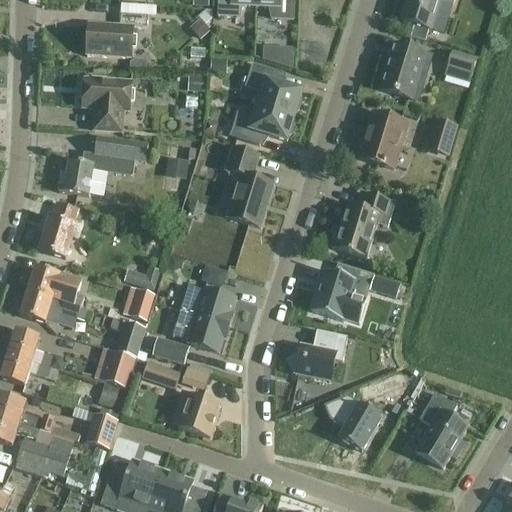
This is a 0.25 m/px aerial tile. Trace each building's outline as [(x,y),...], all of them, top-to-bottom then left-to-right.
[(138,0),(113,0),(113,15),(150,15),(150,4),(138,4),(138,0)] [(208,0),(193,0),(194,10),(208,10),(208,0)] [(255,9),(255,0),(217,0),(217,19),(239,20),(243,9),(255,9)] [(255,0),(255,9),(269,10),(271,21),(293,22),(293,0),(255,0)] [(407,0),(400,24),(430,33),(439,4),(452,8),(454,0),(407,0)] [(119,17),(119,29),(88,27),(86,59),(131,62),(133,30),(146,31),(147,19),(119,17)] [(209,35),(200,24),(190,32),(200,43),(209,35)] [(385,45),(387,35),(368,31),(366,42),(385,45)] [(426,57),(393,47),(380,93),(412,103),(426,57)] [(262,49),(262,62),(277,67),(278,49),(262,49)] [(476,62),(453,54),(445,78),(468,86),(476,62)] [(129,64),(129,74),(145,75),(146,63),(133,62),(129,64)] [(211,64),(210,77),(226,78),(226,64),(211,64)] [(252,67),(245,90),(261,95),(257,108),(294,120),(295,115),(298,114),(302,102),(300,99),(302,95),(278,87),(281,76),(252,67)] [(92,83),(84,83),(82,111),(95,112),(94,133),(121,135),(122,113),(129,114),(131,86),(104,84),(105,82),(92,81),(92,83)] [(204,82),(189,82),(188,96),(203,96),(204,82)] [(237,116),(230,140),(259,149),(262,137),(286,145),(288,140),(291,138),(294,127),(293,124),(294,120),(257,108),(253,121),(237,116)] [(407,126),(373,116),(367,135),(369,135),(366,145),(364,144),(358,162),(393,172),(407,126)] [(435,122),(430,138),(453,145),(458,130),(435,122)] [(207,127),(204,136),(214,139),(217,130),(207,127)] [(94,158),(83,156),(81,167),(68,165),(66,177),(61,177),(59,195),(89,200),(93,174),(132,180),(134,164),(145,166),(148,149),(96,142),(94,158)] [(196,152),(171,148),(169,162),(189,165),(189,162),(195,163),(196,152)] [(259,159),(232,151),(225,174),(239,178),(226,221),(260,231),(273,187),(252,181),(259,159)] [(189,165),(169,162),(167,176),(187,179),(189,165)] [(339,235),(336,234),(331,251),(348,256),(348,257),(365,263),(376,227),(387,231),(394,206),(360,195),(356,210),(348,207),(339,235)] [(197,204),(187,210),(192,219),(202,214),(197,204)] [(74,229),(78,215),(57,208),(53,223),(51,222),(41,255),(66,263),(76,230),(74,229)] [(205,268),(201,282),(220,288),(225,274),(205,268)] [(127,273),(124,285),(154,294),(160,274),(149,270),(146,279),(127,273)] [(36,271),(28,296),(81,312),(85,300),(79,299),(83,286),(61,279),(36,271)] [(324,274),(311,315),(343,324),(356,283),(324,274)] [(373,280),(369,294),(396,302),(400,288),(373,280)] [(180,315),(229,330),(233,317),(231,316),(236,302),(204,292),(203,295),(189,290),(188,290),(180,315)] [(130,322),(146,326),(154,299),(138,294),(130,322)] [(28,296),(21,320),(46,328),(47,324),(58,328),(61,318),(78,323),(81,312),(28,296)] [(114,312),(111,321),(112,321),(118,323),(121,314),(114,312)] [(225,344),(229,330),(180,315),(172,340),(173,341),(173,340),(188,345),(187,347),(219,357),(223,343),(225,344)] [(112,321),(110,330),(120,333),(123,324),(118,323),(112,321)] [(124,326),(115,356),(136,363),(137,362),(145,332),(124,326)] [(16,334),(9,359),(32,366),(40,369),(41,368),(44,356),(36,354),(40,342),(16,334)] [(342,365),(347,341),(316,334),(312,351),(300,349),(294,378),(330,385),(334,364),(342,365)] [(158,342),(152,358),(183,369),(189,353),(158,342)] [(44,356),(41,368),(50,370),(53,361),(53,359),(44,356)] [(119,391),(126,393),(135,363),(111,356),(102,386),(104,386),(119,391)] [(9,359),(1,383),(25,391),(29,377),(37,379),(40,369),(32,366),(9,359)] [(59,363),(53,361),(50,370),(59,373),(61,368),(59,363)] [(40,369),(37,379),(46,382),(50,370),(41,368),(40,369)] [(179,380),(149,369),(144,383),(175,393),(179,380)] [(397,374),(358,390),(364,404),(403,388),(397,374)] [(104,386),(98,407),(113,411),(119,391),(104,386)] [(50,389),(47,403),(70,409),(69,410),(78,412),(81,398),(50,389)] [(446,391),(444,396),(459,401),(461,396),(461,395),(446,390),(446,391)] [(278,401),(282,411),(301,404),(297,394),(278,401)] [(0,397),(0,421),(50,437),(54,424),(44,421),(43,424),(23,417),(27,406),(0,397)] [(435,397),(419,423),(431,430),(416,456),(443,472),(451,459),(456,462),(463,450),(458,447),(466,434),(448,424),(457,410),(435,397)] [(214,430),(221,408),(190,398),(179,432),(211,443),(215,431),(214,430)] [(347,400),(325,409),(330,423),(344,431),(337,441),(361,455),(381,421),(347,400)] [(70,409),(47,403),(43,416),(66,422),(69,410),(70,409)] [(117,425),(95,418),(86,446),(108,453),(117,425)] [(16,438),(36,444),(35,447),(24,443),(17,466),(63,481),(74,448),(53,441),(54,438),(50,437),(0,421),(0,446),(12,450),(16,438)] [(147,511),(150,511),(163,475),(133,465),(131,470),(116,465),(101,509),(110,511),(116,511),(120,503),(147,511)] [(194,485),(163,475),(150,511),(201,511),(207,496),(192,491),(194,485)] [(2,495),(1,495),(0,496),(0,511),(1,511),(3,511),(15,489),(7,485),(2,495)] [(262,511),(263,509),(244,503),(242,507),(232,504),(233,501),(221,497),(215,511),(262,511)]
